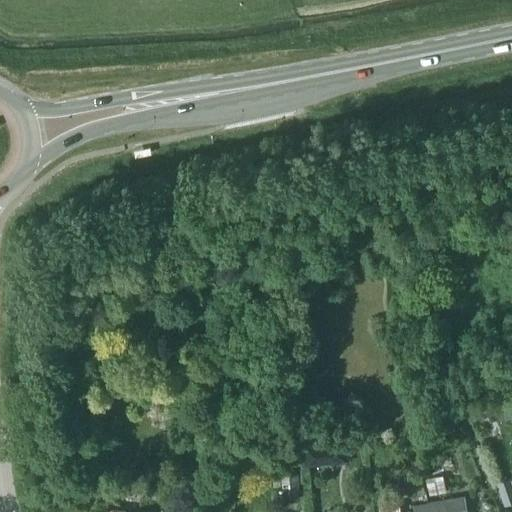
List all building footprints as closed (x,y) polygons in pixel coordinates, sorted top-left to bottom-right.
[(365,433),(345,435),(346,446),(367,444),(365,433)] [(304,466),(347,461),(345,438),(302,443),(304,466)] [(211,489),(208,459),(178,461),(180,491),(211,489)] [(301,499),(298,473),(281,474),(283,500),(301,499)] [(496,482),(504,505),(511,502),(511,483),(510,477),(496,482)] [(427,502),(428,511),(467,511),(465,495),(427,500),(427,502)] [(413,511),(428,511),(427,502),(412,505),(413,511)]
